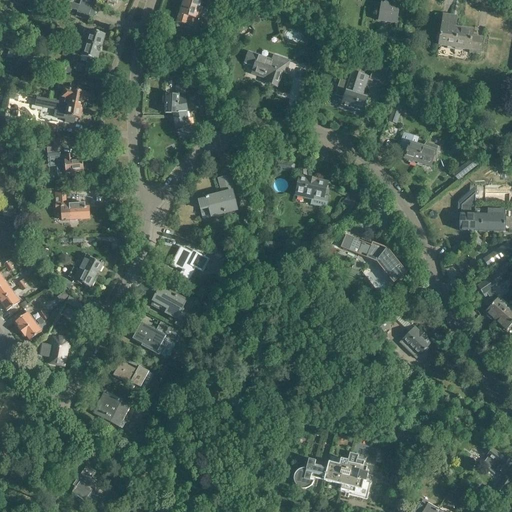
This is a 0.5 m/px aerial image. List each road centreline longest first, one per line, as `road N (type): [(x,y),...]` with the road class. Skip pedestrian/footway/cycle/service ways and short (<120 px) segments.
road 1 (residential): [(511,423),(444,305),(420,231),(393,187),(363,153),(328,133),(252,125),(219,139),(187,165),(150,217)]
road 2 (residential): [(150,217),(137,182),(133,124),(153,0)]
road 3 (residential): [(63,402),(134,268),(150,217)]
road 4 (residential): [(212,511),(119,460),(63,402)]
